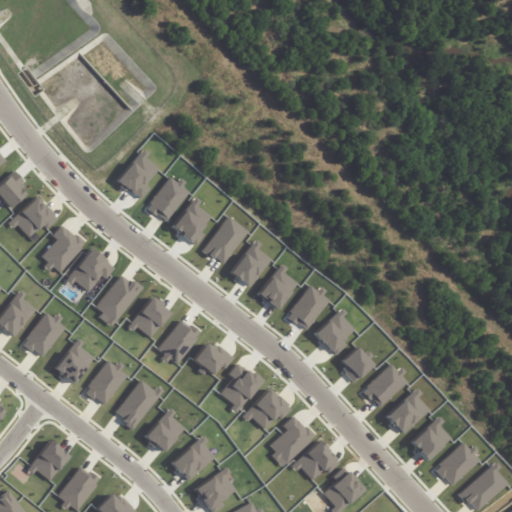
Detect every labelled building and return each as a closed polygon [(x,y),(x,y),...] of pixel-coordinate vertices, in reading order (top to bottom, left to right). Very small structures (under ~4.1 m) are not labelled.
[(114,181),(141,150),(147,155),(143,159),(156,170),(143,185),(148,190),(139,200),(125,188),(123,191),(118,187),(120,186),(114,181)] [(0,198),(8,207),(23,192),(8,176),(0,182),(0,198)] [(167,178),(175,184),(178,180),(183,183),(179,188),(186,193),(164,222),(155,215),(153,217),(145,211),(150,205),(148,204),(167,178)] [(7,224),(35,198),(52,215),(51,216),(55,220),(45,230),(41,225),(27,238),(15,225),(11,229),(7,224)] [(193,246),(175,233),(176,232),(170,227),(193,198),(198,202),(195,206),(209,217),(197,232),(202,235),(193,246)] [(226,218),(245,232),(222,263),(212,256),(210,258),(207,255),(206,257),(200,252),(226,218)] [(50,237),(59,226),(63,230),(64,229),(73,237),(75,235),(82,242),(78,247),(80,249),(58,274),(51,268),(47,272),(42,267),(46,263),(40,257),(54,241),(50,237)] [(227,274),(253,240),(259,245),(255,249),(269,260),(248,288),(238,280),(237,282),(227,274)] [(64,282),(89,250),(97,256),(97,255),(99,257),(109,265),(108,266),(112,269),(104,280),(99,276),(86,292),(72,282),(69,286),(64,282)] [(255,295),(279,264),(285,269),(281,274),(295,284),(275,310),(265,302),(266,300),(263,298),(262,300),(255,295)] [(95,308),(118,276),(128,283),(129,281),(133,284),(133,283),(140,288),(114,323),(113,323),(110,327),(105,323),(109,318),(95,308)] [(288,312),(307,287),(315,292),(319,287),(324,291),(321,296),(327,301),(305,331),(295,323),(294,325),(286,319),(290,314),(288,312)] [(0,312),(18,290),(24,295),(21,299),(34,310),(13,338),(9,334),(8,335),(3,331),(3,332),(0,329),(0,312)] [(126,328),(150,298),(154,301),(156,299),(162,304),(160,307),(168,313),(149,338),(135,328),(132,332),(126,328)] [(313,334),(335,313),(339,309),(344,314),(340,318),(352,330),(340,342),(344,346),(334,356),(313,334)] [(23,339),(44,313),(51,319),(54,314),(60,319),(57,323),(64,328),(41,357),(31,350),(29,353),(21,346),(26,341),(23,339)] [(156,350),(178,322),(188,329),(190,326),(197,332),(193,338),(196,339),(175,366),(168,360),(165,364),(159,360),(163,355),(156,350)] [(52,369),(75,338),(81,343),(78,348),(91,358),(71,384),(52,369)] [(191,360),(203,344),(208,348),(211,345),(215,348),(215,346),(226,355),(226,356),(230,359),(222,369),(218,366),(210,376),(205,371),(201,376),(196,372),(199,367),(191,360)] [(339,361),(354,347),(362,355),(366,352),(370,357),(366,361),(371,366),(352,383),(342,373),(343,372),(340,369),(343,366),(339,361)] [(83,394),(87,389),(85,387),(105,361),(113,367),(116,363),(121,367),(118,372),(124,377),(102,405),(93,398),(91,400),(83,394)] [(234,364),(248,374),(249,373),(255,377),(254,377),(259,381),(238,410),(237,410),(234,414),(228,410),(232,405),(219,395),(231,379),(225,375),(234,364)] [(361,393),(365,389),(364,387),(388,364),(395,371),(398,368),(403,373),(399,377),(404,383),(378,407),(370,399),(368,400),(361,393)] [(113,413),(138,381),(152,391),(155,387),(161,391),(130,431),(124,426),(125,425),(121,422),(120,421),(118,419),(119,418),(113,413)] [(240,417),(266,389),(272,395),(271,397),(273,399),(275,397),(284,405),(283,406),(288,410),(279,420),(275,416),(262,429),(249,418),(245,422),(240,417)] [(384,417),(414,389),(420,394),(415,398),(427,411),(401,435),(384,417)] [(142,437),(164,413),(168,409),(173,413),(169,418),(182,429),(162,452),(154,445),(151,449),(145,444),(147,442),(142,437)] [(407,443),(436,416),(441,422),(437,426),(448,439),(424,461),(407,443)] [(269,456),(273,452),(267,446),(284,431),(280,426),(290,417),(294,421),(295,421),(303,429),(305,427),(312,435),(307,440),(309,442),(285,464),(279,458),(275,462),(269,456)] [(169,464),(199,436),(204,441),(200,445),(212,458),(187,481),(179,473),(178,474),(173,469),(174,469),(169,464)] [(24,471),(48,440),(55,446),(55,447),(59,450),(59,451),(67,457),(48,482),(34,471),(30,476),(24,471)] [(289,466),(317,441),(327,451),(326,452),(333,460),(332,460),(336,464),(326,473),(322,468),(310,480),(299,468),(294,472),(289,466)] [(433,472),(438,467),(436,465),(460,443),(466,450),(471,446),(475,451),(471,455),(477,461),(451,486),(443,477),(440,479),(433,472)] [(504,484),(475,511),(467,503),(465,504),(461,500),(461,501),(456,496),(492,462),(497,467),(492,471),(504,484)] [(56,497),(78,468),(87,475),(89,473),(97,479),(93,485),(94,486),(75,511),(68,507),(64,511),(59,507),(62,502),(56,497)] [(192,491),(224,468),(227,474),(223,477),(233,491),(218,502),(221,507),(213,511),(208,511),(207,510),(206,510),(192,491)] [(321,494),(345,471),(362,490),(339,511),(329,511),(333,507),(321,494)] [(0,511),(0,496),(1,496),(0,495),(6,491),(22,511),(0,511)] [(96,511),(93,509),(108,494),(113,499),(116,496),(119,499),(120,498),(131,509),(131,511),(132,511),(96,511)] [(231,511),(248,503),(252,511),(257,509),(258,511),(231,511)]
